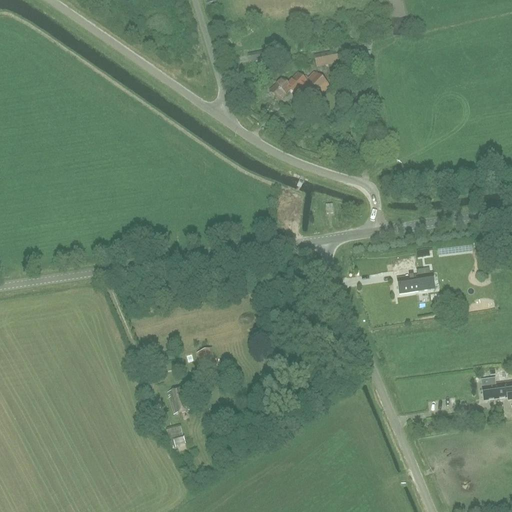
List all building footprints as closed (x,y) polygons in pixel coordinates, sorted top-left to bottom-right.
[(314,56),(316,69),(339,64),(336,51),(314,56)] [(249,63),(265,60),(264,52),(247,55),(249,63)] [(368,66),(369,52),(357,52),(357,67),(368,66)] [(279,101),(290,90),(296,96),(300,92),(314,104),(329,87),(314,73),(308,80),(305,78),(303,80),(298,76),(288,87),(282,81),(276,86),(278,88),(272,94),(279,101)] [(418,275),(419,282),(399,285),(401,299),(429,295),(427,280),(432,280),(431,273),(418,275)] [(201,372),(213,369),(209,351),(197,354),(201,372)] [(481,381),(481,382),(482,387),(483,395),(484,402),(507,398),(508,401),(511,400),(511,383),(495,386),(495,380),(495,379),(481,381)] [(174,416),(191,411),(185,389),(168,394),(174,416)] [(149,411),(162,407),(160,400),(147,404),(149,411)] [(165,430),(166,432),(168,441),(183,437),(180,426),(165,430)]
